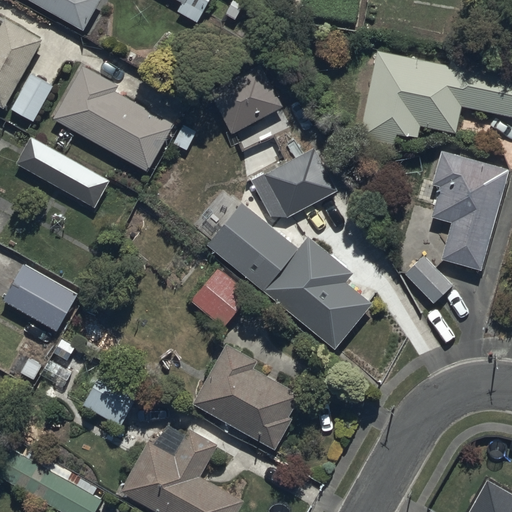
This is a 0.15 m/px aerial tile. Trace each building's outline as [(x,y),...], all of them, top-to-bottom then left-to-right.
[(39,0),(85,25),(99,0),(39,0)] [(208,0),(182,0),(179,7),(198,18),(208,0)] [(0,98),(7,103),(45,34),(7,13),(0,25),(0,98)] [(458,128),(464,100),(511,109),(511,59),(453,48),(451,61),(378,47),(361,134),(398,141),(400,128),(420,132),(422,121),(458,128)] [(286,101),(261,58),(211,87),(236,130),(286,101)] [(175,118),(117,85),(119,80),(85,61),(55,113),(148,166),(175,118)] [(35,116),(54,80),(31,68),(12,103),(35,116)] [(112,176),(32,130),(17,157),(96,203),(112,176)] [(484,265),(511,165),(445,147),(435,181),(443,183),(436,212),(456,217),(446,255),(484,265)] [(301,148),(251,174),(273,216),(323,190),(301,148)] [(245,196),(210,237),(337,344),(374,299),(348,277),(355,268),(310,230),(300,242),(245,196)] [(455,280),(426,250),(405,271),(434,301),(455,280)] [(27,257),(5,296),(59,327),(81,288),(27,257)] [(253,290),(220,263),(192,298),(224,324),(253,290)] [(228,338),(195,397),(278,443),(295,413),(291,411),(304,388),(256,362),(260,356),(228,338)] [(145,385),(105,362),(83,400),(122,423),(145,385)] [(151,435),(122,486),(167,511),(237,511),(246,496),(203,471),(221,439),(192,422),(176,450),(151,435)] [(17,436),(0,465),(0,469),(72,511),(93,511),(103,496),(94,490),(98,484),(17,436)] [(511,511),(511,486),(488,473),(465,511),(511,511)]
